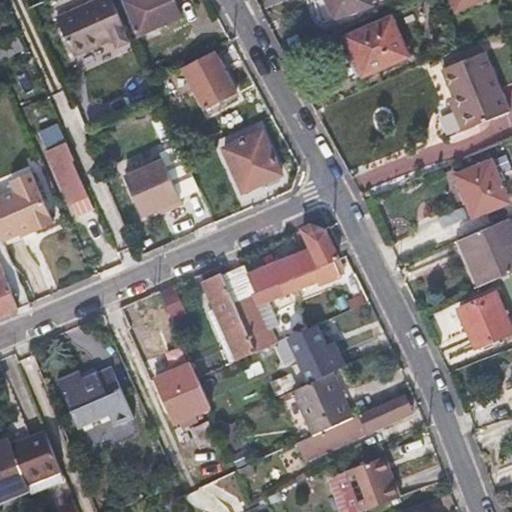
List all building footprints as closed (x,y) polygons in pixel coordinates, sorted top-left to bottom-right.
[(75,60),(101,49),(100,45),(113,39),(119,51),(133,45),(111,0),(100,0),(57,20),(75,60)] [(127,0),(126,1),(141,35),(181,17),(173,0),(127,0)] [(327,0),(333,16),(371,3),(370,0),(327,0)] [(449,0),(455,12),(479,0),(449,0)] [(362,73),(406,54),(390,16),(346,35),(362,73)] [(458,108),(499,91),(484,53),(442,70),(458,108)] [(204,110),(234,95),(213,55),(184,70),(204,110)] [(509,113),(499,91),(458,108),(453,109),(463,131),(509,113)] [(39,130),(43,145),(64,139),(60,124),(39,130)] [(243,193),(283,176),(263,133),(224,150),(243,193)] [(64,147),(46,155),(62,189),(69,205),(85,198),(70,165),(72,164),(64,147)] [(471,216),(488,208),(505,201),(486,157),(452,172),(471,216)] [(163,161),(124,177),(142,217),(165,207),(168,212),(182,205),(163,161)] [(30,233),(41,229),(51,225),(29,173),(8,182),(11,188),(0,193),(0,240),(28,228),(30,233)] [(65,218),(89,208),(85,198),(69,205),(62,189),(54,193),(65,218)] [(480,286),(502,276),(511,272),(511,237),(505,220),(460,239),(480,286)] [(0,247),(30,233),(28,228),(0,240),(0,247)] [(221,278),(233,307),(334,262),(339,260),(326,233),(312,228),(300,233),(309,255),(247,282),(242,269),(221,278)] [(474,289),(480,286),(460,239),(454,242),(474,289)] [(334,262),(233,307),(254,355),(273,346),(267,333),(256,308),(269,303),(316,281),(318,286),(341,276),(334,262)] [(0,317),(16,310),(0,271),(0,317)] [(233,307),(221,278),(202,287),(213,311),(208,313),(232,365),(254,355),(233,307)] [(158,295),(165,310),(172,324),(185,318),(173,289),(158,295)] [(475,348),(493,340),(511,333),(494,292),(457,308),(475,348)] [(256,308),(267,333),(280,328),(269,303),(256,308)] [(310,384),(330,375),(343,369),(333,346),(326,349),(316,326),(290,338),(310,384)] [(202,360),(190,365),(197,381),(208,376),(202,360)] [(173,373),(185,399),(166,408),(176,427),(211,412),(197,381),(190,365),(173,373)] [(128,415),(109,369),(80,381),(76,373),(55,382),(73,424),(103,411),(108,424),(128,415)] [(351,420),(330,375),(310,384),(293,393),(313,438),(351,420)] [(276,397),(296,389),(291,377),(271,387),(276,397)] [(404,395),(351,420),(313,438),(299,444),(306,462),(413,413),(404,395)] [(40,437),(10,449),(25,487),(30,484),(34,493),(47,489),(59,484),(40,437)] [(424,437),(399,446),(403,460),(429,451),(424,437)] [(8,444),(0,446),(0,452),(10,449),(8,444)] [(25,487),(10,449),(0,452),(0,500),(27,490),(25,487)] [(375,462),(382,478),(388,475),(381,459),(375,462)] [(344,476),(358,511),(371,511),(399,500),(388,475),(382,478),(375,462),(344,476)] [(29,496),(34,493),(30,484),(25,487),(27,490),(29,496)]
